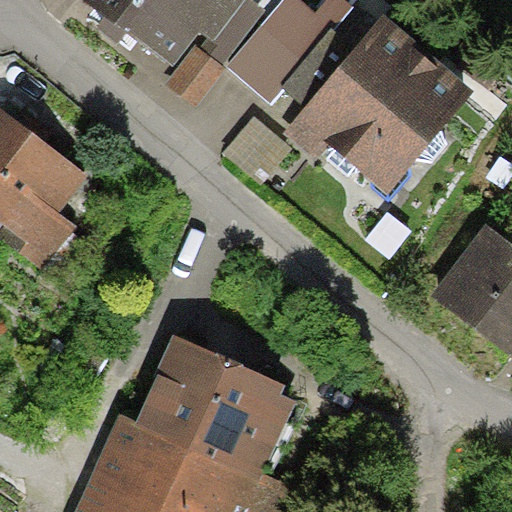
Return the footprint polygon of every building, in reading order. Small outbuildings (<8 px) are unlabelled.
[(227,69),(271,17),(250,0),(77,0),(103,20),(95,31),(136,64),(147,51),(174,73),(196,46),(227,69)] [(292,124),(355,50),(295,0),(285,0),(271,17),(227,69),(292,124)] [(475,94),(382,17),(355,50),(292,124),(284,134),(318,162),(332,146),(391,195),(475,94)] [(197,110),(227,69),(196,46),(174,73),(165,84),(197,110)] [(88,178),(0,112),(0,226),(5,230),(0,236),(0,241),(43,274),(77,229),(59,215),(88,178)] [(290,148),(256,118),(226,152),(260,182),(290,148)] [(511,246),(487,227),(432,299),(511,361),(511,246)] [(287,390),(175,340),(137,423),(121,417),(78,511),(292,511),(301,494),(266,478),(298,407),(282,400),(287,390)]
